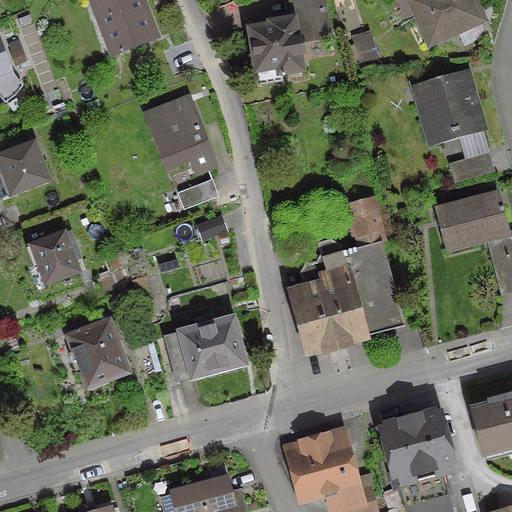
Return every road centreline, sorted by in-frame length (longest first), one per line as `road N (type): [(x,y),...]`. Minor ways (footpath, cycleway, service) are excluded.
road 1 (residential): [(172,0),(227,124),(289,419)]
road 2 (residential): [(16,486),(246,432)]
road 3 (residential): [(289,419),(511,358)]
road 4 (residential): [(511,22),(499,79),(511,149)]
